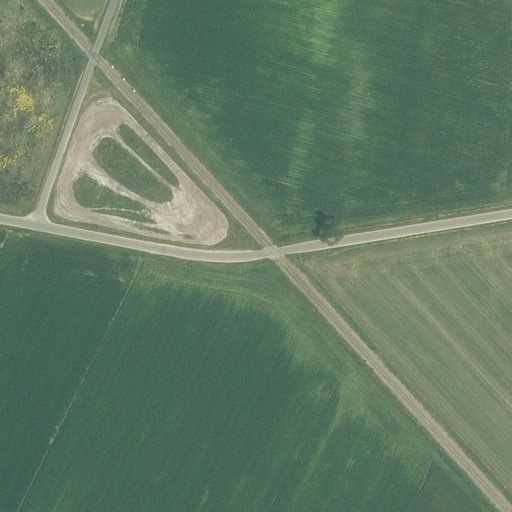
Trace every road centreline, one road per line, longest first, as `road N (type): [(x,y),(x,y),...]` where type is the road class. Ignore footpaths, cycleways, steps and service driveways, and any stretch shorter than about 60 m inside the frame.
road 1 (unclassified): [(511,213),(240,256),(34,225)]
road 2 (unclassified): [(34,225),(114,0)]
